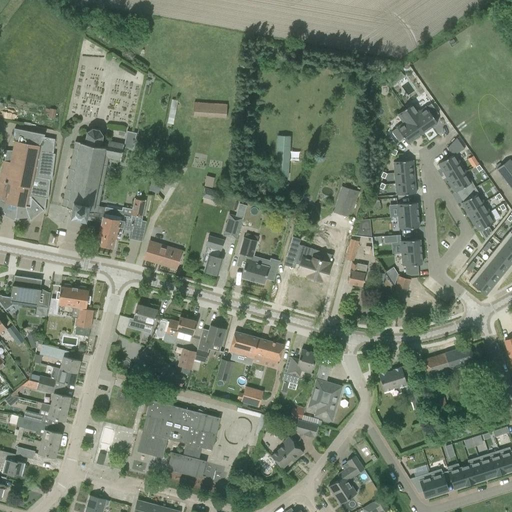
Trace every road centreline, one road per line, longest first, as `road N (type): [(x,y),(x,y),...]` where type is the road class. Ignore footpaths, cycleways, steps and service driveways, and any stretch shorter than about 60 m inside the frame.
road 1 (tertiary): [(346,348),(324,330),(120,272)]
road 2 (residential): [(69,474),(120,272)]
road 3 (residential): [(240,511),(133,482),(116,486),(69,474)]
road 4 (tertiary): [(480,315),(346,348)]
road 5 (residential): [(434,274),(466,232),(425,163)]
road 6 (tertiary): [(120,272),(0,247)]
